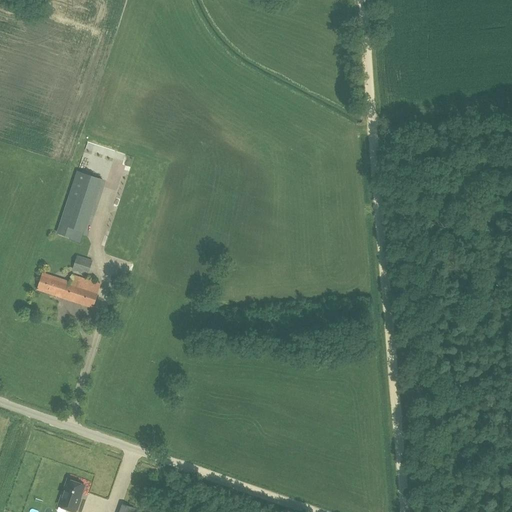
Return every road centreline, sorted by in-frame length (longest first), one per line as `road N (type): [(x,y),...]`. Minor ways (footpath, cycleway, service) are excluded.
road 1 (track): [(403,511),(373,139)]
road 2 (unclassified): [(163,458),(0,401)]
road 3 (track): [(312,511),(163,458)]
road 4 (track): [(373,139),(362,0)]
